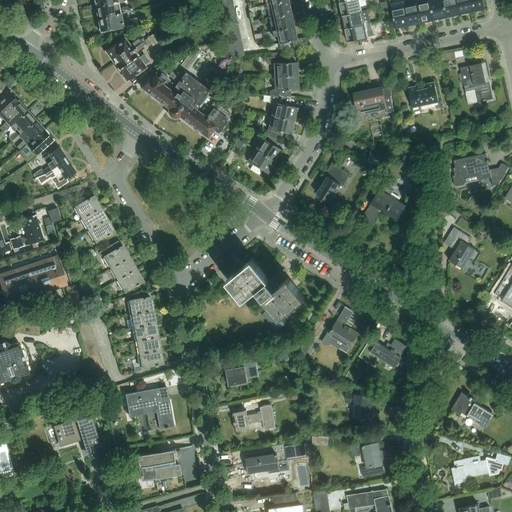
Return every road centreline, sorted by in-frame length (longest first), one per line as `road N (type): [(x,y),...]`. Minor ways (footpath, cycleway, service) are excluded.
road 1 (residential): [(213,511),(212,455),(169,277)]
road 2 (tertiary): [(263,213),(457,335)]
road 3 (residential): [(429,511),(417,406),(457,335)]
road 4 (residential): [(329,63),(504,27)]
road 5 (residential): [(263,213),(320,134),(329,63)]
road 6 (tertiary): [(140,133),(263,213)]
road 7 (tertiary): [(28,51),(140,133)]
road 8 (residential): [(0,215),(115,178)]
